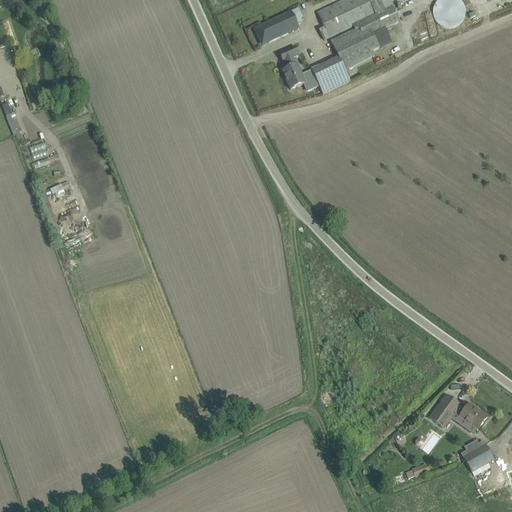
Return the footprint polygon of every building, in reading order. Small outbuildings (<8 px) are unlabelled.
[(322,95),(350,82),(345,71),(372,58),(370,53),(388,45),(381,31),(399,22),(392,8),(409,0),(346,0),(318,14),(324,29),(319,31),(324,41),(353,27),(355,32),(331,43),(339,59),(311,72),(322,95)] [(465,16),(465,13),(465,11),(464,8),(463,5),(462,3),(460,1),(458,0),(439,0),(438,1),(436,3),(435,5),(433,8),(433,11),(432,13),(433,16),(433,19),(435,22),(436,24),(438,26),(441,28),(443,29),(446,30),(449,30),(452,30),(455,29),(457,28),(460,26),(462,24),(463,22),(464,19),(465,16)] [(269,43),(299,30),(291,13),(261,27),(269,43)] [(290,91),(304,84),(297,66),(296,67),(293,59),(299,56),(295,48),(280,55),(283,63),(285,62),(288,70),(282,73),(290,91)] [(7,105),(2,107),(6,118),(12,116),(7,105)] [(44,142),(30,147),(35,160),(49,155),(44,142)] [(64,185),(52,190),(54,195),(66,190),(64,185)] [(430,420),(443,429),(454,414),(460,418),(459,419),(477,431),(487,418),(479,412),(478,414),(468,407),(470,406),(469,405),(465,411),(459,407),(446,397),(430,420)] [(468,456),(463,458),(472,473),(493,461),(485,446),(480,449),(476,442),(464,449),(468,456)] [(501,467),(505,481),(511,478),(511,471),(510,464),(501,467)] [(403,474),(406,481),(428,474),(425,466),(403,474)]
